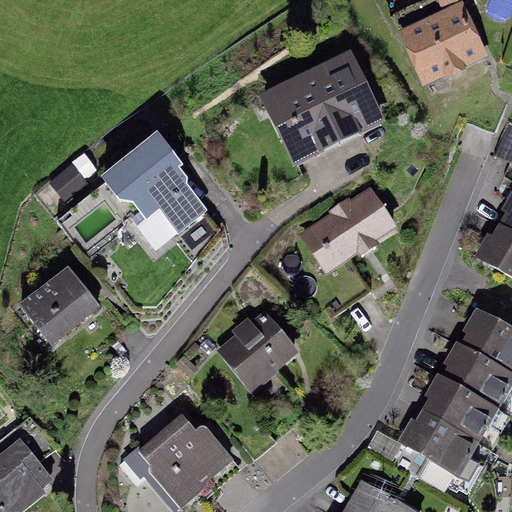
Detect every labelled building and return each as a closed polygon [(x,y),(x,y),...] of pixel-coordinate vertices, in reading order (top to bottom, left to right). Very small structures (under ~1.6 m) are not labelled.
[(426,81),(484,54),(462,6),(404,33),(426,81)] [(296,160),(378,121),(349,59),(267,98),(296,160)] [(499,154),(511,157),(511,122),(507,122),(499,154)] [(159,244),(204,208),(152,142),(107,177),(159,244)] [(328,270),(393,227),(371,194),(306,237),(328,270)] [(511,232),(511,201),(499,225),(511,232)] [(511,273),(511,232),(499,225),(481,257),(511,273)] [(55,340),(96,307),(69,272),(27,305),(55,340)] [(511,375),(511,332),(479,314),(460,346),(511,375)] [(253,386),(294,353),(264,317),(224,350),(253,386)] [(497,410),(511,384),(511,375),(460,346),(442,378),(497,410)] [(479,442),(497,410),(442,378),(423,411),(479,442)] [(460,475),(479,442),(423,411),(405,443),(460,475)] [(154,472),(182,504),(231,462),(205,432),(198,438),(184,422),(147,455),(159,468),(154,472)] [(41,485),(48,480),(21,444),(0,459),(0,511),(17,511),(46,492),(41,485)] [(406,511),(362,487),(347,511),(406,511)]
